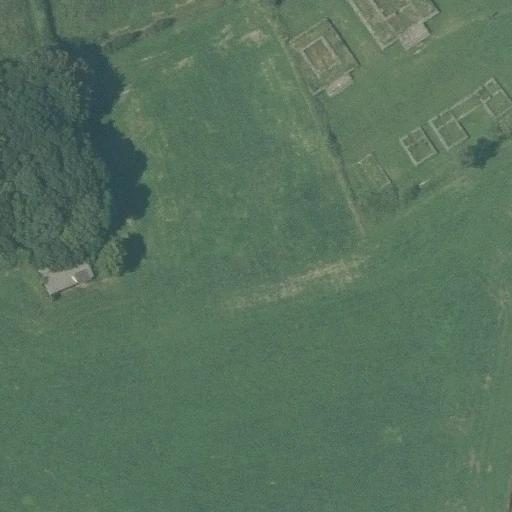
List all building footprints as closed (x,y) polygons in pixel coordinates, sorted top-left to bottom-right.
[(343,0),(382,56),(399,45),(407,54),(430,38),(423,28),(440,17),(427,0),(343,0)] [(325,23),(288,48),(290,51),(325,27),(355,70),(314,98),(307,88),(304,90),(313,103),(325,95),(331,104),(355,88),(349,78),(359,71),(325,23)] [(327,77),(326,74),(319,79),(304,57),(321,45),(336,67),(330,71),(332,74),(341,67),(323,40),(299,57),(317,84),(327,77)] [(436,120),(427,126),(448,156),(469,142),(457,125),(482,108),(496,125),(511,112),(511,104),(492,80),(485,86),(487,89),(492,85),(498,93),(492,97),(494,100),(500,95),(511,109),(496,120),(485,107),(491,102),(489,99),(483,104),(481,102),(479,103),(481,106),(456,123),(450,114),(475,98),(477,101),(479,99),(477,96),(483,91),(481,89),(440,118),(442,120),(448,116),(452,123),(446,127),(448,129),(453,126),(464,141),(449,152),(438,136),(445,132),(443,129),(436,133),(432,126),(438,122),(436,120)] [(420,131),(411,136),(413,139),(419,135),(423,141),(417,145),(418,147),(424,143),(434,157),(417,168),(408,154),(414,149),(413,147),(406,151),(402,145),(409,141),(407,139),(399,144),(416,171),(437,157),(420,131)] [(380,170),(370,157),(354,168),(355,171),(359,169),(366,179),(369,178),(362,167),(370,161),(378,172),(380,170)] [(371,182),(369,183),(376,194),(373,196),(375,198),(388,189),(399,205),(406,200),(408,203),(410,202),(404,194),(403,195),(404,198),(399,201),(382,175),(380,176),(387,187),(378,193),(371,182)] [(417,186),(415,188),(420,195),(423,193),(421,191),(433,182),(431,180),(419,188),(417,186)] [(80,260),(36,279),(46,304),(91,284),(80,260)]
